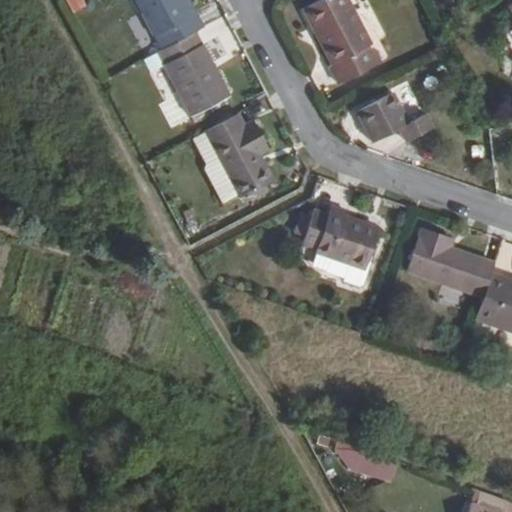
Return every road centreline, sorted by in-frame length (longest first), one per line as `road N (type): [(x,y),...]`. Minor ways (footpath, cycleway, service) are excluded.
road 1 (track): [(43,0),(180,261),(330,511)]
road 2 (residential): [(511,217),(318,156),(243,0)]
